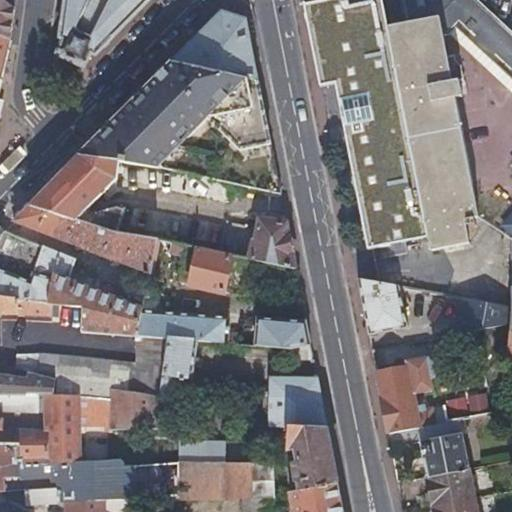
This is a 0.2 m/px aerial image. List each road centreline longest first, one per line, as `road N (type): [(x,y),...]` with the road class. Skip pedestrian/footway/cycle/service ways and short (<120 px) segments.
road 1 (secondary): [(266,0),(374,511)]
road 2 (residential): [(190,0),(15,183)]
road 3 (residential): [(37,0),(15,183)]
